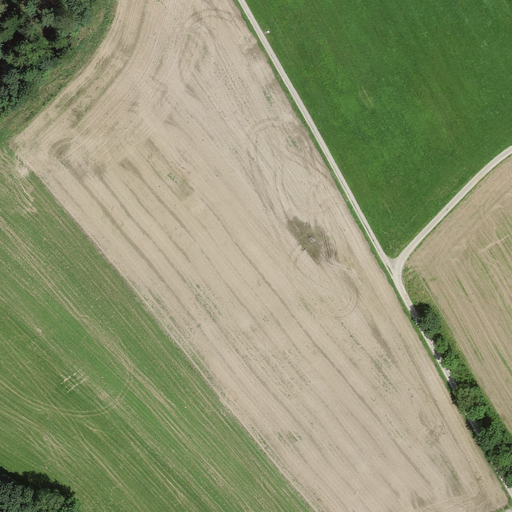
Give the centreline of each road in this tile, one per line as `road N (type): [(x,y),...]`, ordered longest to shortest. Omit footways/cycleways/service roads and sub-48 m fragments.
road 1 (track): [(244,0),(511,490)]
road 2 (track): [(395,271),(408,246),(511,147)]
